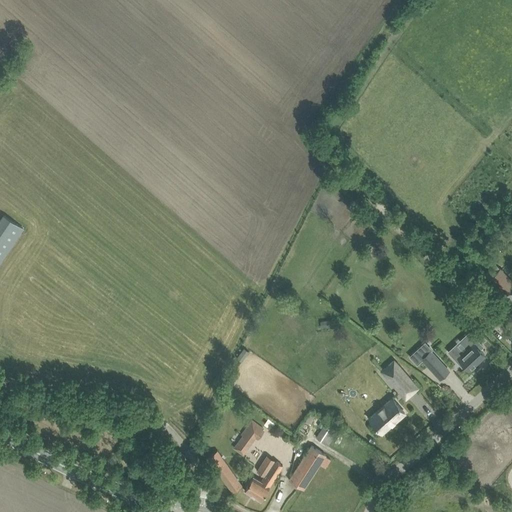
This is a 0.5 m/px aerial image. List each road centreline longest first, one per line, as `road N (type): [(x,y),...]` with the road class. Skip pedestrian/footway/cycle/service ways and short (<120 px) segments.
road 1 (unclassified): [(203,509),(200,474),(154,417),(0,384)]
road 2 (track): [(405,0),(312,134),(377,205)]
road 3 (unclassified): [(369,511),(388,478),(511,370)]
road 4 (unclassified): [(511,342),(377,205)]
road 5 (tertiary): [(141,499),(0,433)]
